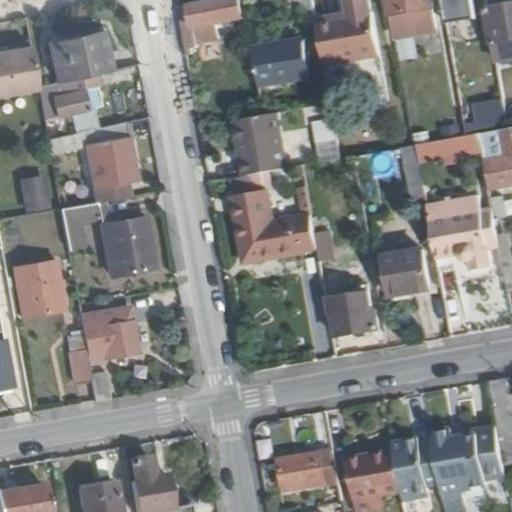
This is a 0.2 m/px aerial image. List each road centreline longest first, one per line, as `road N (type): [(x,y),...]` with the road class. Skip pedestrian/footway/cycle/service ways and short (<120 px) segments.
road 1 (residential): [(152,0),(223,403)]
road 2 (residential): [(511,351),(223,403)]
road 3 (residential): [(223,403),(0,443)]
